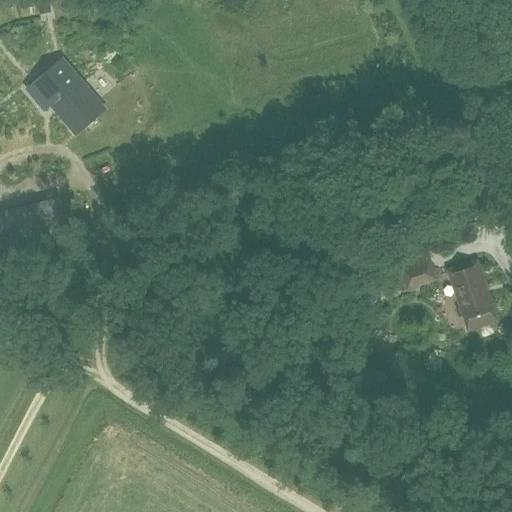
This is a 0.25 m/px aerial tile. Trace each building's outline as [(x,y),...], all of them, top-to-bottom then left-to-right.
[(50,9),(48,0),(36,3),(38,12),(50,9)] [(32,34),(0,61),(16,81),(24,74),(45,99),(70,78),(32,34)] [(95,133),(101,154),(169,136),(171,145),(175,145),(162,96),(146,100),(149,115),(131,120),(132,124),(95,133)] [(438,281),(431,255),(398,266),(405,291),(438,281)] [(479,262),(450,271),(449,271),(467,331),(498,322),(493,305),(491,306),(485,285),(486,285),(479,262)] [(445,281),(417,291),(423,309),(452,299),(445,281)]
